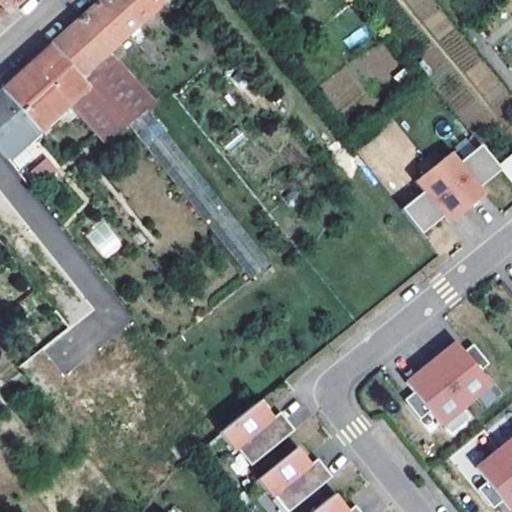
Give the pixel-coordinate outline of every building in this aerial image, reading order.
[(0,0),(0,10),(3,14),(18,0),(0,0)] [(163,0),(99,0),(86,12),(81,17),(107,51),(163,0)] [(81,75),(107,51),(81,17),(58,37),(52,43),(81,75)] [(15,75),(1,88),(38,129),(67,103),(88,84),(81,75),(52,43),(15,75)] [(67,103),(104,144),(126,125),(147,107),(154,101),(107,51),(81,75),(88,84),(67,103)] [(0,149),(7,158),(38,129),(1,88),(0,88),(0,149)] [(147,107),(126,125),(249,279),(271,263),(147,107)] [(422,192),(400,210),(420,235),(442,217),(446,221),(451,217),(453,220),(479,199),(476,196),(481,192),(478,187),(500,170),(497,166),(480,145),(459,163),(450,152),(414,182),(422,192)] [(511,153),(497,166),(500,170),(511,184),(511,153)] [(27,173),(39,189),(59,172),(47,157),(27,173)] [(85,234),(104,258),(122,243),(103,219),(85,234)] [(454,343),(429,363),(463,406),(488,385),(477,372),(486,364),(474,349),(465,356),(454,343)] [(415,396),(406,404),(418,420),(428,412),(439,426),(463,406),(429,363),(404,383),(415,396)] [(255,405),(219,433),(247,468),(294,430),(279,412),(268,421),(255,405)] [(511,437),(498,449),(511,465),(511,437)] [(508,511),(511,508),(511,465),(498,449),(473,469),(485,483),(475,490),(488,505),(497,498),(508,511)] [(292,451),(257,480),(282,511),(288,511),(332,477),(317,459),(306,468),(292,451)] [(341,511),(330,498),(312,511),(359,511),(355,506),(347,511),(341,511)]
